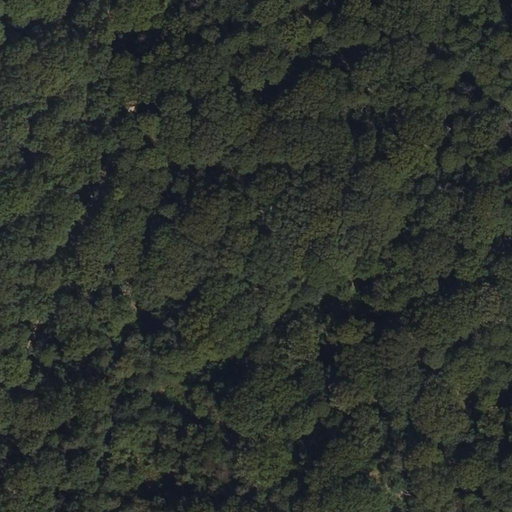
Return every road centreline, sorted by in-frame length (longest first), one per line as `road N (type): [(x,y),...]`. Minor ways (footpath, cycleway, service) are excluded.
road 1 (track): [(0,383),(171,0)]
road 2 (track): [(283,0),(511,238)]
